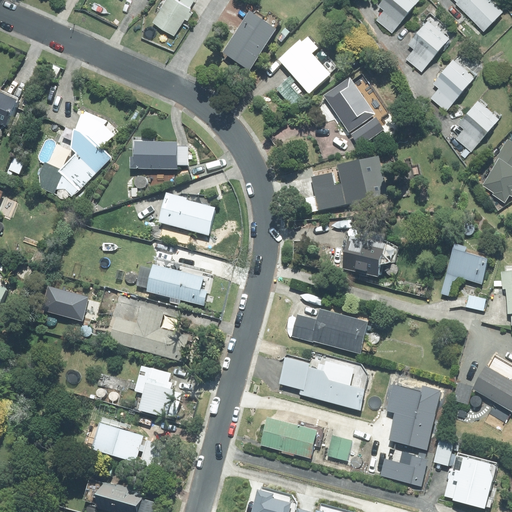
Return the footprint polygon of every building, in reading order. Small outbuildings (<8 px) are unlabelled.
[(164,0),(152,18),(172,33),(191,6),(188,3),(190,0),(164,0)] [(382,12),(375,21),(391,34),(418,1),(417,0),(381,0),(376,7),(382,12)] [(451,0),(456,5),(455,5),(482,32),(505,9),(495,0),(492,0),(491,1),(489,0),(451,0)] [(413,51),(405,61),(420,73),(453,33),(431,15),(406,45),(413,51)] [(247,17),(221,57),(248,74),(274,35),(247,17)] [(287,30),(276,41),(280,45),(290,33),(287,30)] [(277,63),(290,78),(275,92),(292,110),(301,102),(289,89),(296,83),(308,97),(329,78),(310,58),(316,52),(306,41),(300,46),(298,44),(277,63)] [(354,57),(347,63),(353,70),(360,64),(354,57)] [(438,90),(429,100),(445,113),(473,78),(452,61),(432,85),(438,90)] [(348,83),(323,99),(347,135),(373,118),(360,97),(363,95),(356,84),(351,87),(348,83)] [(0,88),(0,121),(15,127),(26,99),(0,88)] [(463,131),(455,140),(470,153),(498,120),(476,102),(456,126),(463,131)] [(50,178),(45,188),(58,195),(61,189),(68,189),(76,197),(117,158),(97,138),(102,133),(107,122),(87,114),(81,128),(78,148),(83,154),(66,170),(51,163),(44,175),(50,178)] [(376,119),(350,137),(359,150),(385,132),(376,119)] [(493,162),(497,164),(482,186),(493,194),(492,196),(504,204),(509,196),(510,198),(511,194),(511,143),(511,144),(507,141),(493,162)] [(184,142),(141,142),(141,157),(138,157),(137,169),(184,169),(184,166),(193,166),(193,161),(204,161),(204,154),(192,154),(192,145),(184,145),(184,142)] [(18,156),(13,169),(25,174),(31,161),(18,156)] [(377,157),(336,166),(341,184),(333,186),(330,174),(310,178),(314,197),(304,199),(307,215),(386,196),(377,157)] [(169,222),(215,236),(224,208),(197,199),(198,198),(179,192),(169,222)] [(125,204),(92,214),(95,223),(128,214),(125,204)] [(381,206),(381,215),(390,215),(390,205),(381,206)] [(341,270),(376,278),(385,242),(349,233),(341,270)] [(465,250),(465,247),(452,244),(440,295),(452,298),(456,279),(481,285),(489,253),(483,252),(482,254),(465,250)] [(208,289),(211,277),(163,264),(155,291),(209,306),(213,291),(208,289)] [(511,327),(511,273),(501,274),(502,292),(505,291),(507,315),(510,315),(511,327)] [(0,309),(5,311),(15,289),(0,282),(0,309)] [(485,300),(467,296),(465,308),(483,312),(485,300)] [(167,328),(172,312),(151,306),(145,325),(122,317),(115,342),(138,349),(138,347),(187,362),(195,337),(167,328)] [(297,315),(291,337),(312,343),(312,342),(358,356),(368,323),(319,309),(315,321),(297,315)] [(316,371),(307,368),(308,365),(285,359),(278,385),(300,390),(298,396),(359,411),(365,390),(357,388),(359,381),(350,379),(352,370),(324,363),(324,367),(317,365),(316,371)] [(511,382),(485,367),(472,390),(511,413),(511,382)] [(160,370),(148,409),(176,417),(184,389),(172,386),(176,374),(160,370)] [(457,384),(453,403),(467,406),(471,387),(457,384)] [(336,416),(331,436),(351,440),(356,421),(336,416)] [(258,446),(281,452),(280,454),(293,457),(293,456),(308,460),(316,432),(266,418),(258,446)] [(426,425),(412,421),(410,433),(423,436),(426,425)] [(107,423),(99,448),(141,462),(145,451),(149,452),(145,464),(162,469),(170,446),(153,440),(151,446),(147,445),(149,436),(107,423)] [(432,464),(447,467),(452,445),(437,441),(432,464)] [(451,500),(450,502),(483,510),(494,463),(456,454),(452,471),(449,471),(443,498),(451,500)] [(147,495),(136,491),(137,488),(126,484),(124,488),(111,483),(116,470),(97,463),(93,478),(109,484),(101,509),(111,511),(160,511),(163,504),(146,499),(147,495)] [(278,495),(264,490),(256,511),(292,511),(296,503),(277,498),(278,495)]
